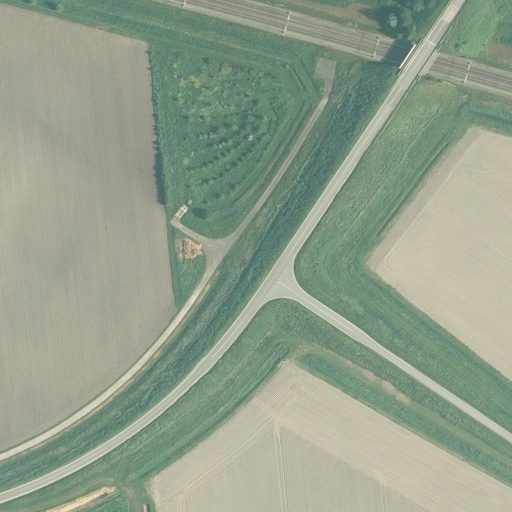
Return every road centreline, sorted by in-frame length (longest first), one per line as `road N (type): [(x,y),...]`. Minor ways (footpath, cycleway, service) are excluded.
road 1 (unclassified): [(0,498),(76,464),(159,409),(212,358),(272,278)]
road 2 (unclassified): [(272,278),(459,0)]
road 3 (unclassified): [(511,439),(272,278)]
